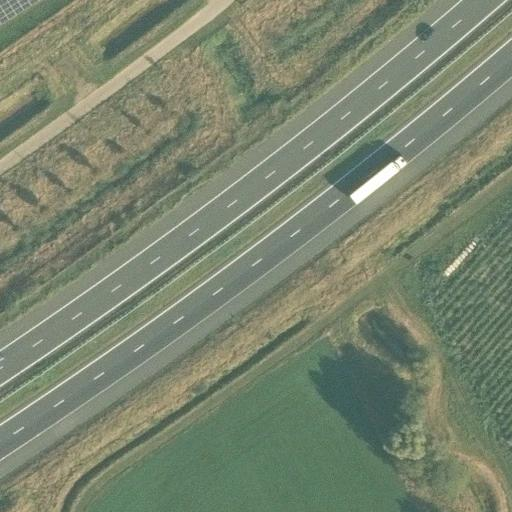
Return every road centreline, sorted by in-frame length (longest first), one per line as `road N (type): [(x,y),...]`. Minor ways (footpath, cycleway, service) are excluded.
road 1 (motorway): [(0,438),(190,313),(511,57)]
road 2 (motorway): [(482,0),(170,254),(0,367)]
road 3 (unclassified): [(228,0),(0,169)]
